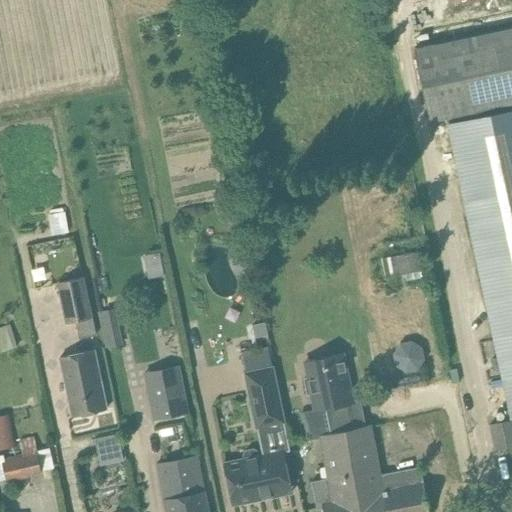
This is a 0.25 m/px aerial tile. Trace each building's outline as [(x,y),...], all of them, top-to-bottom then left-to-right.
[(472,20),(464,19),(465,14),(455,13),(453,26),(470,29),(472,20)] [(511,26),(418,47),(415,48),(430,122),(451,118),(511,104),(511,26)] [(511,416),(511,104),(451,118),(451,120),(448,121),(499,357),(491,359),(493,371),(501,369),(511,417),(511,416)] [(315,161),(299,164),(300,171),(317,169),(315,161)] [(65,206),(49,208),(52,233),(68,231),(65,206)] [(417,251),(388,255),(391,274),(420,270),(417,251)] [(85,277),(58,283),(67,324),(76,322),(80,338),(97,335),(85,277)] [(266,323),(253,326),(256,338),(268,335),(266,323)] [(11,324),(0,328),(0,353),(19,347),(11,324)] [(290,487),(283,451),(291,449),(285,422),(287,422),(275,365),(273,366),(269,347),(243,352),(247,371),(244,372),(256,429),(258,429),(264,455),(260,455),(259,452),(255,448),(246,450),(244,455),(245,458),(224,463),(233,505),(262,498),(261,493),(290,487)] [(106,409),(102,390),(94,349),(60,357),(73,416),(106,409)] [(343,354),(339,356),(306,363),(317,409),(321,408),(354,400),(343,354)] [(187,412),(177,364),(146,371),(156,418),(187,412)] [(396,386),(397,414),(425,414),(424,385),(396,386)] [(429,511),(420,467),(379,475),(370,426),(364,427),(358,400),(354,400),(321,408),(327,434),(321,435),(330,478),(312,482),(317,508),(323,507),(323,511),(429,511)] [(511,419),(502,422),(507,447),(511,446),(511,419)] [(118,433),(94,438),(100,465),(123,460),(118,433)] [(4,455),(0,455),(0,480),(8,479),(9,482),(29,478),(29,476),(55,469),(50,448),(38,450),(35,436),(20,440),(24,454),(5,458),(4,455)] [(158,468),(167,511),(208,511),(196,456),(165,462),(166,466),(158,468)]
